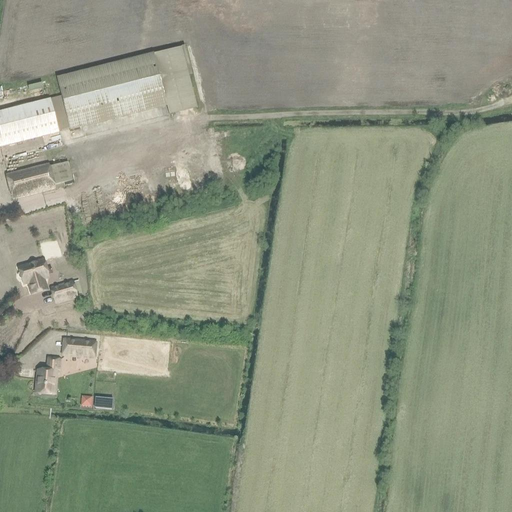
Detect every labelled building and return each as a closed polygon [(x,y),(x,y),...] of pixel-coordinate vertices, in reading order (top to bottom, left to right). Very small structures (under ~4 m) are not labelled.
[(166,114),(194,108),(187,74),(189,74),(183,48),(52,74),(56,97),(50,98),(57,130),(165,108),(166,114)] [(0,109),(0,146),(55,135),(47,100),(0,109)] [(71,165),(84,162),(82,156),(70,159),(71,165)] [(50,168),(49,165),(7,176),(13,200),(65,187),(64,184),(72,182),(68,163),(50,168)] [(43,261),(31,265),(31,266),(19,269),(21,274),(19,275),(19,277),(20,279),(22,280),(24,284),(29,283),(32,295),(46,290),(43,280),(48,278),(43,261)] [(55,305),(78,299),(72,281),(50,288),(55,305)] [(97,343),(95,341),(65,338),(64,339),(62,339),(61,357),(62,357),(62,358),(94,360),(94,359),(95,359),(97,343)] [(38,372),(36,394),(54,395),(56,374),(59,374),(60,360),(48,359),(47,373),(38,372)]
